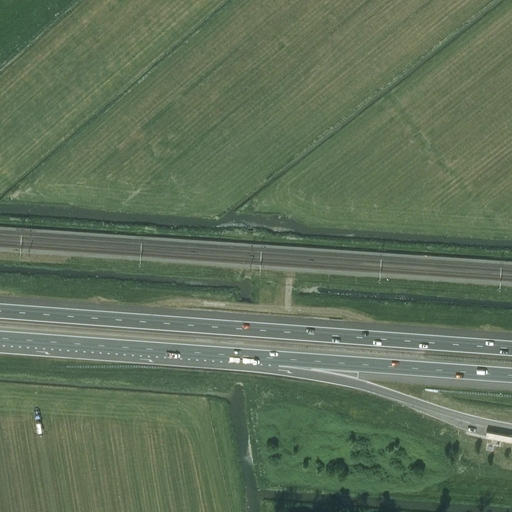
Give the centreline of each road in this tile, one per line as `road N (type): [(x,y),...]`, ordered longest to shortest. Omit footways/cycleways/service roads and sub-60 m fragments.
road 1 (motorway): [(0,339),(511,376)]
road 2 (motorway): [(511,348),(0,311)]
